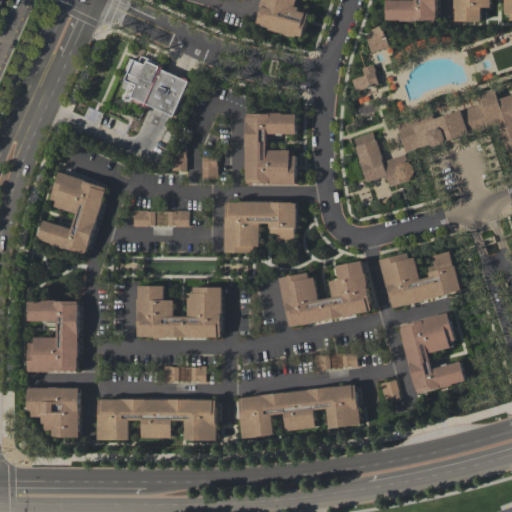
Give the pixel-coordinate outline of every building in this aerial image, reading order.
[(263,23),(268,9),(261,7),(263,0),(304,0),(302,8),(316,13),(308,38),(263,23)] [(442,0),(442,21),(391,21),(391,1),(419,1),(419,0),(442,0)] [(511,0),(459,0),(459,22),(485,22),(485,8),(496,8),(496,0),(511,0),(511,14),(511,0)] [(368,36),(374,52),(374,53),(391,48),(390,46),(384,26),(372,30),(374,34),(368,36)] [(419,43),(421,51),(428,49),(426,42),(419,43)] [(406,49),(409,56),(417,53),(414,45),(406,49)] [(397,59),(400,64),(406,60),(403,55),(397,59)] [(175,119),(161,112),(153,109),(126,96),(128,91),(122,88),(123,85),(135,60),(148,66),(150,62),(167,69),(165,72),(170,74),(178,77),(192,84),(175,119)] [(355,82),(359,91),(362,90),(374,86),(375,90),(383,87),(379,78),(376,70),(375,66),(368,68),(365,70),(368,77),(355,82)] [(399,126),(432,115),(434,121),(486,103),(483,97),(498,91),(501,96),(502,99),(511,95),(511,153),(501,126),(454,139),(452,144),(442,147),(436,145),(408,154),(400,130),(399,126)] [(302,114),(251,114),(251,184),(301,184),(301,158),(295,158),(295,150),(273,150),(273,136),(302,136),(302,114)] [(357,141),(375,135),(378,142),(386,164),(407,157),(409,163),(415,166),(417,169),(417,172),(417,176),(414,180),(411,183),(393,188),(390,178),(371,183),(361,154),(357,141)] [(174,151),(175,171),(190,171),(189,151),(174,151)] [(206,159),(220,159),(221,181),(205,181),(206,159)] [(43,241),(91,258),(115,189),(66,172),(54,206),(82,215),(77,231),(50,221),(43,241)] [(232,205),(303,205),(303,229),(298,229),(298,246),(281,245),(281,236),(275,235),(276,226),(270,226),(265,226),(265,247),(258,248),(259,255),(230,254),(232,205)] [(137,212),(137,227),(194,228),(194,212),(137,212)] [(387,262),(411,255),(413,261),(420,258),(427,280),(434,278),(432,269),(439,267),(436,258),(450,254),(461,291),(401,309),(387,262)] [(287,281),(298,328),(373,310),(362,265),(343,270),(345,281),(335,283),(338,298),(330,300),(327,301),(321,279),(314,280),(312,274),(287,281)] [(142,289),(169,289),(169,302),(179,303),(178,317),(183,317),(192,317),(193,295),(199,288),(226,289),(226,339),(142,339),(142,289)] [(31,303),(83,303),(82,373),(35,373),(35,346),(40,346),(41,340),(62,340),(62,325),(31,325),(31,303)] [(405,329),(452,315),(460,342),(454,344),(455,349),(433,355),(436,363),(438,370),(466,362),(472,383),(425,396),(405,329)] [(317,359),(319,374),(359,369),(357,354),(317,359)] [(167,368),(167,383),(208,383),(208,368),(167,368)] [(383,385),(387,406),(401,403),(397,383),(383,385)] [(241,398),(363,385),(368,428),(335,432),(333,412),(323,413),(324,428),(294,432),(292,416),(279,417),(281,438),(246,442),(241,398)] [(35,390),(85,389),(86,440),(60,440),(60,432),(51,432),(51,425),(47,425),(47,418),(35,418),(35,390)] [(104,401),(222,402),(222,442),(193,442),(193,424),(179,424),(178,442),(148,442),(149,423),(137,423),(136,442),(104,442),(104,401)]
